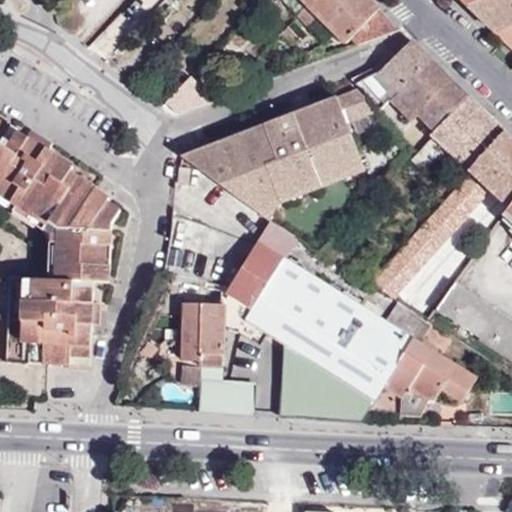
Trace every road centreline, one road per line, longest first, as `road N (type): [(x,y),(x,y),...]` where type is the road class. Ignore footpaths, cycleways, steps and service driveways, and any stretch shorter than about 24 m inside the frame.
road 1 (unclassified): [(95,439),(154,212),(164,134),(436,20)]
road 2 (secondary): [(511,458),(95,439)]
